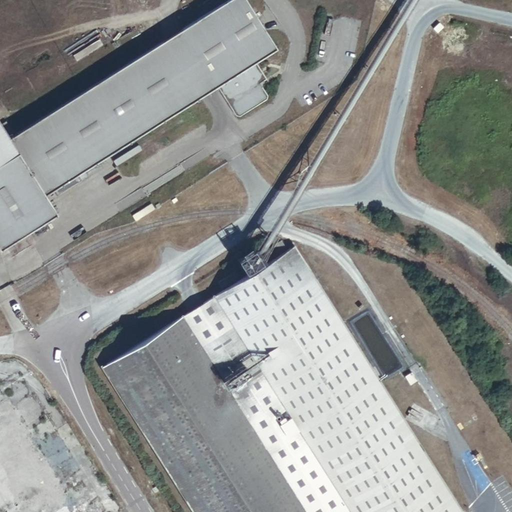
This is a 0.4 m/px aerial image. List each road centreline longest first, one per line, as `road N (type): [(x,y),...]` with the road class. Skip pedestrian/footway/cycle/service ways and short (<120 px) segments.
road 1 (unclassified): [(142,511),(69,390),(71,344),(273,208),(381,191)]
road 2 (unclassified): [(511,20),(457,8),(438,10),(419,26),(381,191)]
road 3 (unclassified): [(381,191),(464,232),(511,275)]
